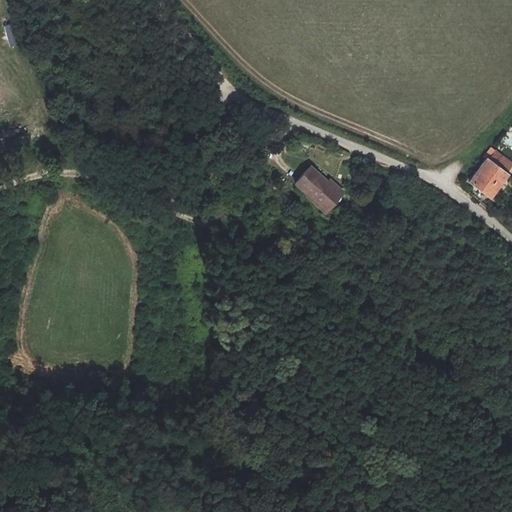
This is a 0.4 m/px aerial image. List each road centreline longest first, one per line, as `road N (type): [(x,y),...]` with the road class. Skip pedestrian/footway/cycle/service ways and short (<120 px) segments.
road 1 (track): [(0,176),(101,175),(323,272),(481,405),(511,443)]
road 2 (unclassified): [(101,175),(190,173),(217,144),(228,92),(425,174),(511,238)]
